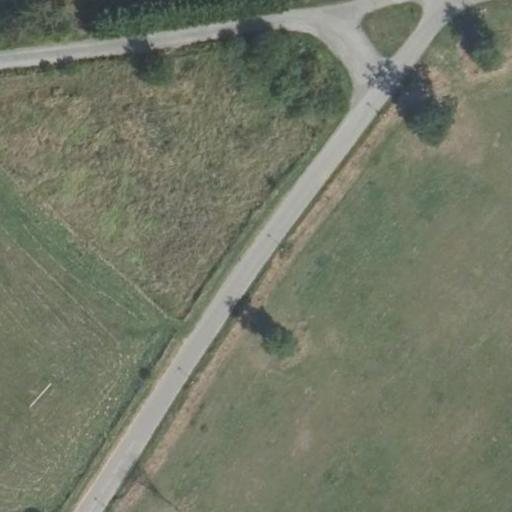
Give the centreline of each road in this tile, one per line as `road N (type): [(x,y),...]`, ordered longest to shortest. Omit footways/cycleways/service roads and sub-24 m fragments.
road 1 (unclassified): [(435,0),(98,511)]
road 2 (track): [(0,58),(417,0)]
